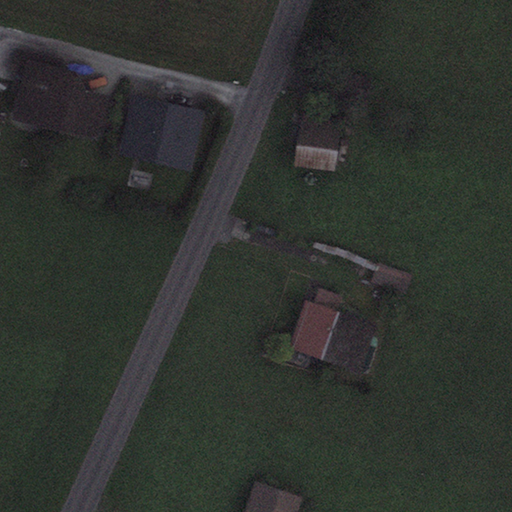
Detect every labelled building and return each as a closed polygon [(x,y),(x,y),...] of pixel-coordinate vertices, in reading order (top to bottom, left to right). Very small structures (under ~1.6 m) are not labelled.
[(61,61),(21,51),(16,71),(31,75),(22,111),(92,129),(99,100),(77,95),(73,89),(75,83),(71,78),(58,74),(61,61)] [(361,101),(366,82),(340,74),(334,94),(361,101)] [(193,118),(139,106),(130,146),(184,159),(193,118)] [(341,120),(307,115),(299,161),(334,166),(341,120)] [(374,279),(408,290),(414,272),(379,261),(374,279)] [(301,344),(322,352),(337,313),(342,300),(320,292),(314,307),(309,305),(295,341),(301,344)] [(337,313),(322,352),(360,366),(373,329),(358,324),(359,321),(337,313)] [(290,511),(295,501),(262,489),(254,511),(290,511)]
